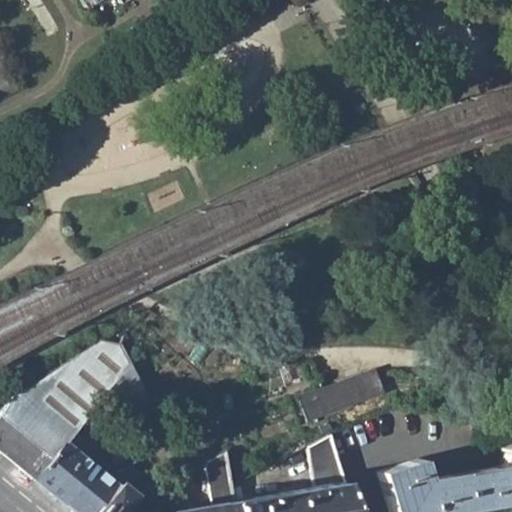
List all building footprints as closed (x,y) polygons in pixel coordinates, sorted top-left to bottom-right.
[(0,454),(31,480),(62,443),(96,402),(129,429),(149,403),(113,335),(10,397),(0,409),(0,454)] [(298,400),(307,422),(380,393),(371,372),(317,393),(298,400)] [(250,500),(252,511),(352,511),(329,436),(306,448),(311,489),(250,500)] [(462,474),(468,509),(511,501),(511,442),(499,448),(504,455),(500,467),(462,474)] [(95,511),(114,488),(62,443),(31,480),(69,511),(95,511)] [(232,511),(231,503),(229,485),(223,454),(203,464),(210,506),(171,511),(232,511)] [(377,473),(388,511),(452,511),(468,509),(462,474),(424,480),(417,460),(377,473)] [(124,511),(125,511),(120,507),(128,498),(116,486),(114,488),(95,511),(124,511)] [(252,511),(250,500),(231,503),(232,511),(252,511)]
